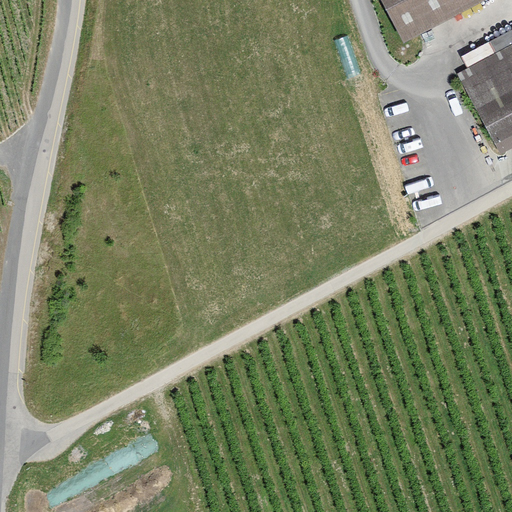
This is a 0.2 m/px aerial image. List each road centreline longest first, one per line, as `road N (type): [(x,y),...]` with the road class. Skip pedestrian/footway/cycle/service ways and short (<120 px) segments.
road 1 (residential): [(0,441),(69,428),(511,189)]
road 2 (residential): [(0,410),(67,0)]
